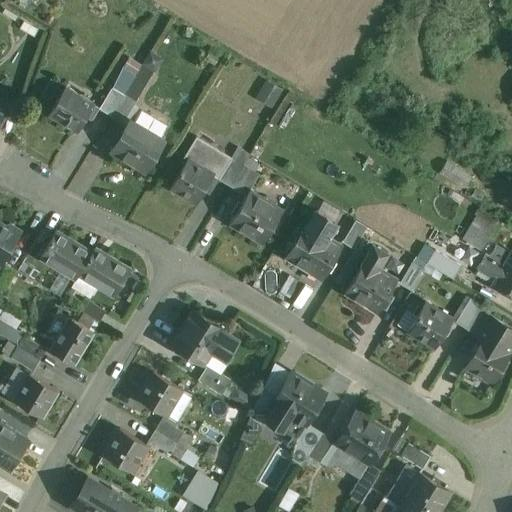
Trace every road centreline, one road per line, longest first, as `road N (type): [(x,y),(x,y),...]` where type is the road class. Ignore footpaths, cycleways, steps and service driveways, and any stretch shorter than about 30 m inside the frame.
road 1 (residential): [(182,262),(508,460)]
road 2 (residential): [(32,511),(182,262)]
road 3 (residential): [(182,262),(6,181)]
